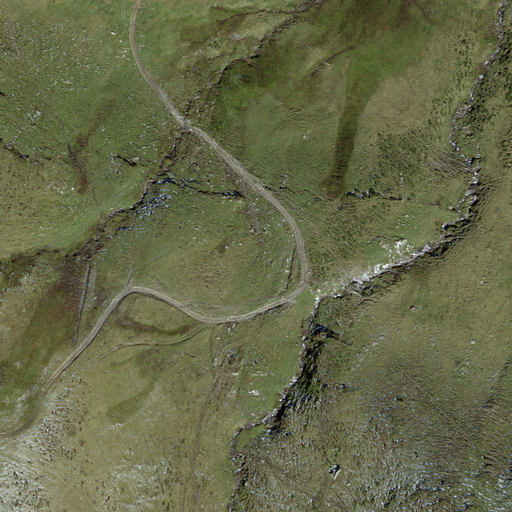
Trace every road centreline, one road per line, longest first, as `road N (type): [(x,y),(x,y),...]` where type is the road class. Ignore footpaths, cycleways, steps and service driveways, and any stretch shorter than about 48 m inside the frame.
road 1 (track): [(209,320),(298,289),(300,247),(284,211),(186,126),(152,84),(131,44),(137,0)]
road 2 (track): [(0,371),(34,382),(52,377),(125,290),(159,293),(209,320)]
